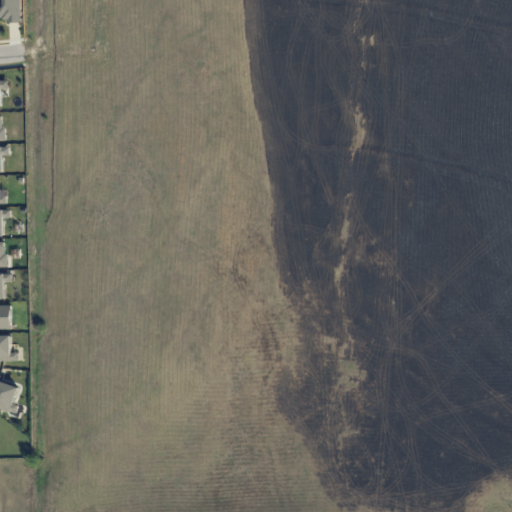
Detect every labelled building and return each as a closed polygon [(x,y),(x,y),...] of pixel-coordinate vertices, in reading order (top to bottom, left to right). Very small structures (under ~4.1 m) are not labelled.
[(0,0),(0,21),(21,21),(20,0),(0,0)] [(0,105),(2,106),(2,88),(9,88),(8,80),(0,80),(0,105)] [(0,172),(4,172),(4,155),(10,155),(10,146),(0,146),(0,172)] [(0,209),(0,235),(5,235),(5,217),(11,217),(11,210),(0,209)] [(0,298),(6,299),(6,282),(13,282),(12,273),(0,273),(0,298)] [(0,304),(0,328),(12,329),(12,305),(0,304)] [(12,335),(0,335),(0,360),(19,361),(18,352),(12,353),(12,335)] [(0,408),(17,414),(19,405),(15,404),(21,387),(0,380),(0,378),(1,375),(0,374),(0,408)]
